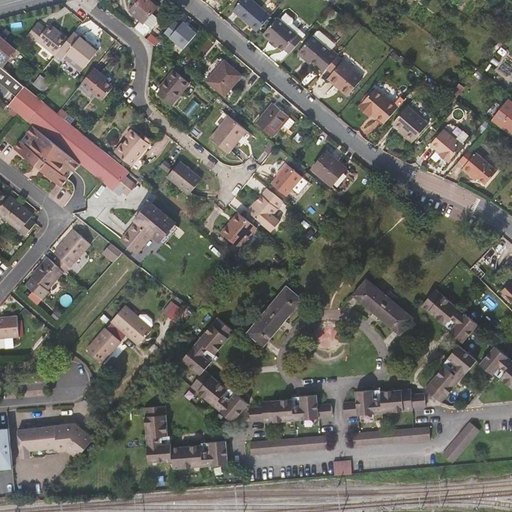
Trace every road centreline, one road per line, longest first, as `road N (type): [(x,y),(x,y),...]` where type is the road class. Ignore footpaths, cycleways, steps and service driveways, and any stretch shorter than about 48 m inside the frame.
road 1 (residential): [(187,0),(361,149),(511,226)]
road 2 (residential): [(84,0),(136,43),(143,110),(237,185)]
road 3 (residential): [(338,386),(294,389),(282,366),(295,329),(327,315),(362,321),(372,334),(383,360),(376,382)]
road 4 (residential): [(343,456),(243,462),(242,434),(341,425)]
road 5 (residential): [(0,169),(51,212),(52,228),(0,288)]
road 6 (residential): [(459,417),(439,446),(343,456)]
